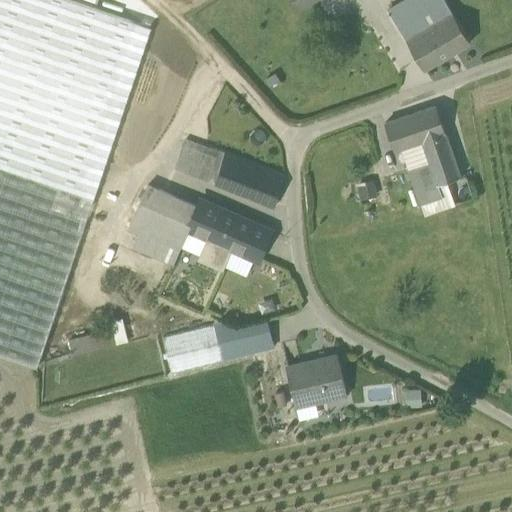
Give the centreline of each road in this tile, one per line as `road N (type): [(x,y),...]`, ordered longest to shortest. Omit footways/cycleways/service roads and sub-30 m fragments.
road 1 (unclassified): [(291,138),(304,281),(322,319),(511,421)]
road 2 (unclassified): [(291,138),(511,64)]
road 3 (track): [(153,0),(291,138)]
